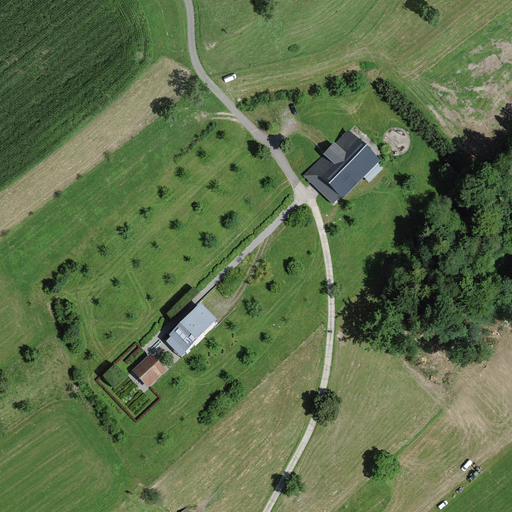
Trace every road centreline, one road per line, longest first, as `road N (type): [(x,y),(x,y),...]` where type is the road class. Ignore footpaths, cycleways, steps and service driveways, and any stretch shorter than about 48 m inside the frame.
road 1 (unclassified): [(268,511),(322,396),(332,289),(315,208),(199,73),(186,0)]
road 2 (track): [(148,345),(307,195)]
